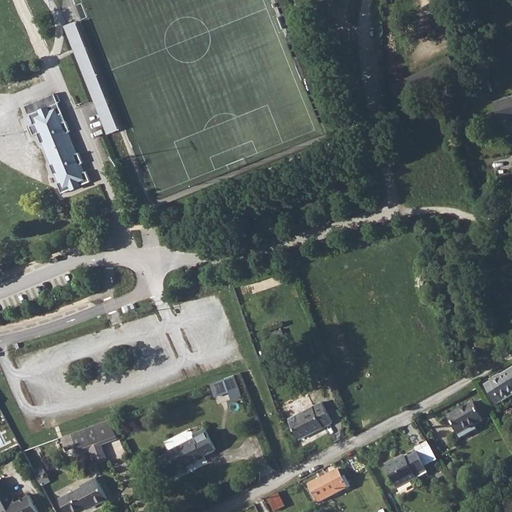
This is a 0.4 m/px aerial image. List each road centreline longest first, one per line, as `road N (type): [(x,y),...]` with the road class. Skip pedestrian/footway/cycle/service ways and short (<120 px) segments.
road 1 (residential): [(0,342),(112,306),(140,293),(149,278),(139,259),(83,258),(0,293)]
road 2 (residential): [(211,511),(469,383)]
road 3 (track): [(469,383),(441,248),(511,198)]
